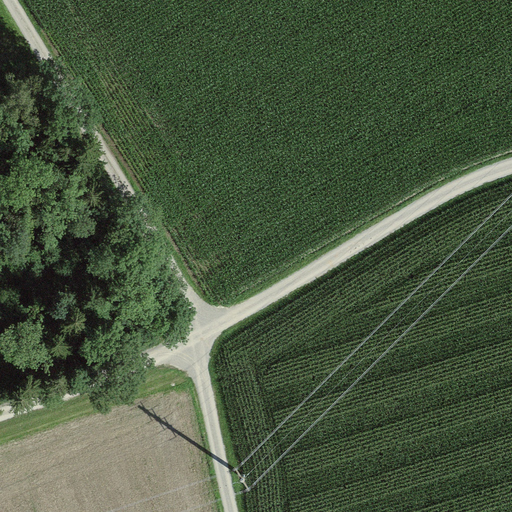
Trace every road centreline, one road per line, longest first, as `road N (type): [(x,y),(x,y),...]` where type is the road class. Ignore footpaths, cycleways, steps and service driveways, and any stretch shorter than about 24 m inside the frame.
road 1 (track): [(511,172),(411,213),(199,341),(0,422)]
road 2 (track): [(233,511),(199,341),(155,220),(30,0)]
